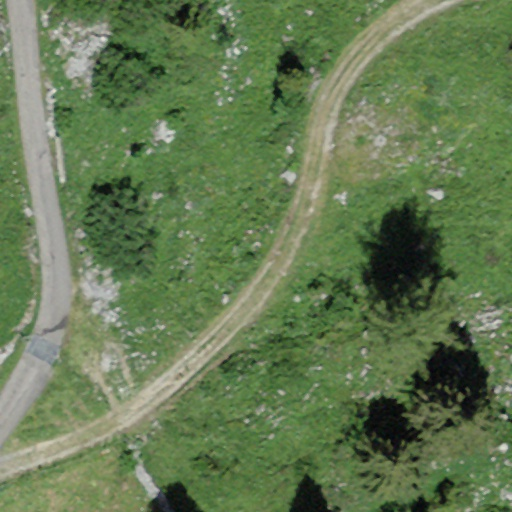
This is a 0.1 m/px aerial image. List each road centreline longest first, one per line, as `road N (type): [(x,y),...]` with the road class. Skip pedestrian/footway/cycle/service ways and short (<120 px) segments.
road 1 (track): [(0,468),(49,458),(202,361),(305,214),(327,100),(386,21),(442,0)]
road 2 (unclassified): [(17,0),(56,287),(42,351),(0,419)]
